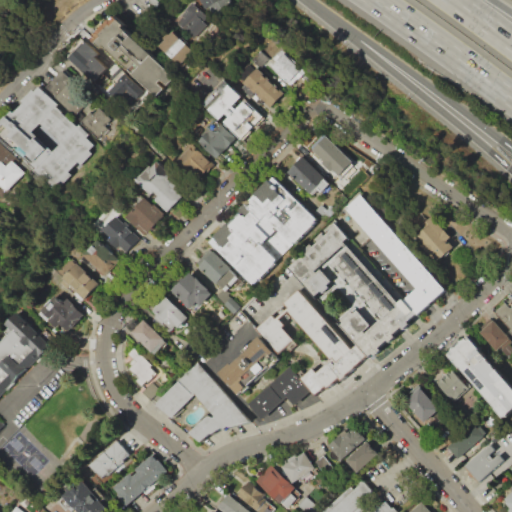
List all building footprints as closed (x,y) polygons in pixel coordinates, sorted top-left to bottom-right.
[(226,0),(233,11),(214,22),(201,0),(226,0)] [(187,7),(177,19),(195,35),(206,22),(187,7)] [(95,43),(99,46),(105,48),(157,96),(175,77),(123,28),(126,25),(119,18),(95,43)] [(155,44),(172,59),(184,45),(167,30),(155,44)] [(98,53),(84,40),(67,57),(92,81),(105,67),(95,57),(98,53)] [(184,45),(191,51),(179,64),(172,59),(184,45)] [(283,48),(307,72),(294,85),(274,66),(280,60),(276,56),(283,48)] [(263,49),(253,58),(260,65),(270,57),(263,49)] [(250,61),(240,72),(248,80),(259,68),(250,61)] [(259,67),(287,93),(272,108),(245,83),(248,80),(259,68),(259,67)] [(46,87),(62,71),(112,120),(95,137),(46,87)] [(122,73),(141,91),(135,97),(124,87),(114,98),(106,91),(122,73)] [(264,117),(247,100),(239,109),(235,105),(244,95),(225,77),(203,101),(221,118),(227,112),(232,116),(226,122),(243,139),(264,117)] [(0,124),(0,140),(54,194),(73,174),(70,171),(76,165),(80,168),(94,154),(91,150),(96,145),(39,88),(34,94),(32,92),(23,101),(26,103),(15,115),(12,112),(0,124)] [(199,140),(218,159),(238,139),(220,120),(199,140)] [(327,134),(354,160),(352,162),(355,165),(345,176),(342,173),(340,175),(334,170),(332,173),(323,164),(325,162),(312,150),(327,134)] [(177,159),(211,191),(222,178),(217,174),(220,170),(192,143),(177,159)] [(0,187),(5,192),(23,172),(0,152),(0,187)] [(304,156),(332,184),(322,193),(320,191),(314,196),(289,171),(304,156)] [(136,180),(169,212),(189,192),(159,162),(154,168),(151,165),(136,180)] [(210,243),(254,285),(317,219),(312,214),(314,212),(276,175),(210,243)] [(127,214),(149,235),(167,216),(145,195),(127,214)] [(362,196),(445,290),(373,355),(359,340),(356,342),(341,325),(344,323),(341,320),(355,307),(371,325),(377,319),(349,286),(326,261),(319,268),(332,281),(317,296),(310,300),(298,288),(282,269),(334,222),(346,237),(343,241),(398,302),(402,297),(415,287),(347,209),(362,196)] [(315,211),(322,204),(327,209),(332,205),(336,209),(325,221),(315,211)] [(431,215),(459,245),(441,262),(433,253),(430,255),(425,249),(427,247),(416,236),(428,225),(424,222),(431,215)] [(105,228),(129,252),(141,239),(117,216),(105,228)] [(82,256),(106,277),(122,259),(98,238),(82,256)] [(197,267),(215,285),(217,283),(226,292),(240,278),(231,270),(231,266),(215,250),(197,267)] [(61,280),(81,301),(99,284),(78,263),(61,280)] [(191,271),(213,294),(199,307),(196,304),(189,310),(171,291),(191,271)] [(257,328),(280,354),(295,339),(284,327),(294,317),(333,360),(318,373),(314,369),(303,379),(318,395),(326,387),(329,390),(340,380),(343,382),(371,357),(359,344),(354,348),(310,300),(298,288),(257,328)] [(37,311),(63,336),(82,316),(56,292),(37,311)] [(166,296),(188,318),(171,335),(149,314),(166,296)] [(231,296),(242,306),(234,314),(223,304),(231,296)] [(498,311),(511,328),(511,299),(511,300),(508,297),(504,300),(507,304),(498,311)] [(0,336),(4,333),(0,328),(16,312),(49,345),(0,393),(0,336)] [(145,319),(169,342),(155,357),(131,334),(145,319)] [(493,320),(511,339),(511,343),(510,344),(511,346),(511,354),(509,357),(500,347),(498,349),(481,332),(493,320)] [(220,373),(261,335),(282,358),(270,370),(267,367),(249,384),(251,387),(245,392),(244,390),(239,394),(220,373)] [(449,357),(505,419),(511,412),(511,383),(471,339),(468,341),(465,338),(450,352),(452,354),(449,357)] [(135,346),(154,365),(152,366),(159,373),(147,384),(145,382),(141,386),(136,382),(138,380),(128,369),(132,365),(130,363),(132,360),(126,355),(135,346)] [(445,362),(469,388),(454,401),(431,376),(445,362)] [(156,405),(199,365),(252,422),(225,429),(222,426),(199,448),(185,433),(207,413),(195,399),(171,421),(156,405)] [(290,365),(303,379),(313,390),(296,406),(288,397),(262,421),(247,405),(290,365)] [(418,383),(440,407),(425,423),(402,399),(418,383)] [(354,423),(367,438),(341,461),(328,445),(354,423)] [(449,445),(458,457),(487,433),(481,425),(478,428),(474,424),(449,445)] [(119,439),(132,453),(124,459),(126,461),(110,475),(108,472),(101,479),(96,473),(94,475),(87,467),(119,439)] [(346,460),(358,473),(382,452),(370,439),(346,460)] [(465,465),(480,482),(506,460),(491,443),(465,465)] [(154,452),(170,470),(128,507),(112,489),(154,452)] [(305,452),(316,468),(295,482),(284,466),(305,452)] [(271,464),(298,487),(287,500),(282,495),(276,502),(266,493),(268,491),(257,481),(271,464)] [(322,511),(362,477),(379,497),(362,511),(322,511)] [(61,495),(74,511),(108,511),(100,502),(105,498),(97,488),(93,491),(82,478),(61,495)] [(250,482),(269,498),(267,500),(277,509),(274,511),(262,511),(259,509),(257,511),(239,496),(250,482)] [(228,494),(254,511),(221,511),(217,509),(228,494)] [(306,495),(316,504),(308,511),(304,511),(297,505),(306,495)] [(371,511),(386,499),(398,511),(371,511)] [(408,511),(422,500),(432,511),(408,511)]
